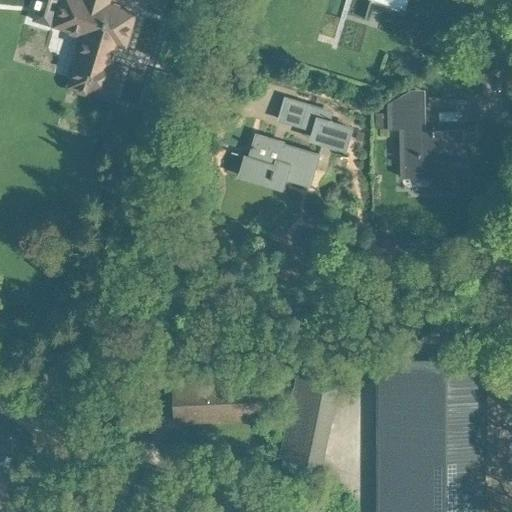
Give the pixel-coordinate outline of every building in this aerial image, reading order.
[(61,0),(54,25),(67,29),(69,32),(78,35),(81,33),(84,34),(76,59),(72,62),(68,77),(70,81),(69,85),(73,87),(75,91),(88,95),(92,92),(109,98),(119,65),(111,63),(117,43),(125,46),(134,13),(118,8),(119,5),(108,2),(108,0),(61,0)] [(369,0),(363,18),(365,19),(371,0),(392,0),(404,4),(404,0),(369,0)] [(392,0),(376,0),(405,9),(407,0),(404,0),(404,4),(392,0)] [(346,147),(352,125),(329,118),(332,109),(285,96),(279,118),(314,128),(311,138),(346,147)] [(418,131),(418,97),(400,97),(388,103),(389,128),(400,128),(401,174),(432,174),(432,184),(452,184),(451,160),(465,159),(465,131),(418,131)] [(320,152),(283,142),(284,140),(256,132),(253,144),(252,144),(251,147),(255,148),(252,156),(246,154),(240,175),(284,187),(287,176),(311,183),(320,152)] [(481,511),(482,356),(376,356),(375,511),(481,511)] [(295,376),(278,457),(322,466),(339,385),(295,376)] [(175,422),(262,417),(259,377),(172,382),(175,422)]
